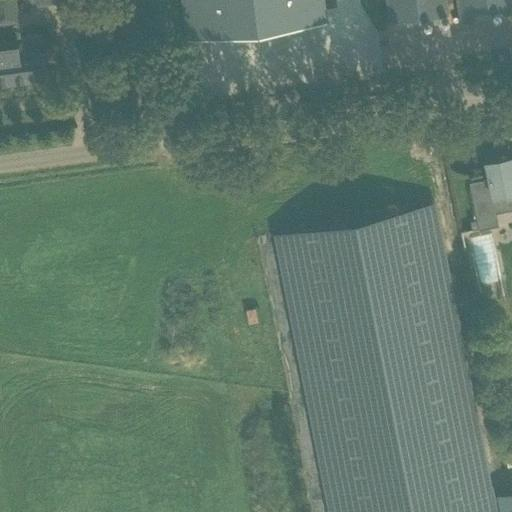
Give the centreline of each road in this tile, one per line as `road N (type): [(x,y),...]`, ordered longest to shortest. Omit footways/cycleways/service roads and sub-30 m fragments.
road 1 (unclassified): [(511,93),(0,164)]
road 2 (track): [(130,0),(168,140)]
